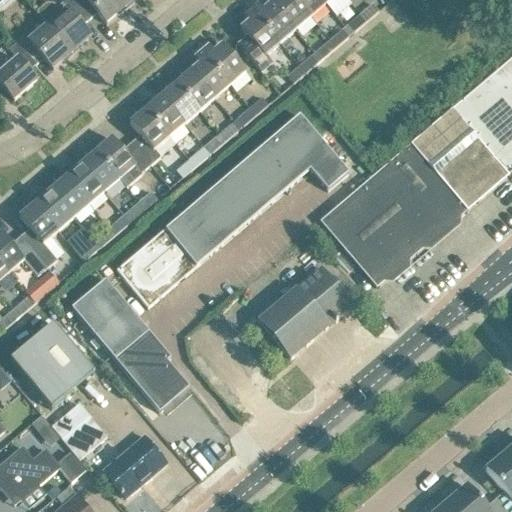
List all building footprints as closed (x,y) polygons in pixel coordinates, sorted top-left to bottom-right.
[(47,27),(71,56),(72,56),(71,55),(89,40),(89,41),(90,40),(81,29),(89,22),(70,0),(67,0),(61,6),(58,9),(54,6),(47,5),(36,14),(47,27)] [(125,10),(116,0),(70,0),(89,22),(97,16),(106,26),(107,26),(106,25),(124,10),(125,11),(125,10)] [(116,0),(125,10),(125,9),(135,0),(116,0)] [(294,33),(309,19),(292,0),(277,0),(271,6),(294,33)] [(325,6),(319,0),(292,0),(309,19),(325,6)] [(294,33),(271,6),(263,12),(258,6),(251,12),(279,45),(294,33)] [(366,24),(378,14),(372,7),(359,17),(366,24)] [(260,74),(270,65),(264,58),(279,45),(251,12),(244,18),(249,24),(240,32),(250,43),(241,51),(260,74)] [(351,37),(354,34),(366,24),(359,17),(345,30),(351,37)] [(71,56),(47,27),(29,43),(24,37),(15,44),(35,67),(36,68),(43,61),(53,72),(53,71),(53,70),(70,55),(71,56)] [(335,50),(348,40),(351,37),(345,30),(329,43),(335,50)] [(320,63),(323,60),(335,50),(329,43),(317,53),(314,56),(320,63)] [(27,74),(35,67),(15,44),(7,52),(15,62),(3,72),(0,68),(0,87),(14,104),(36,84),(27,74)] [(245,74),(222,47),(213,55),(208,49),(201,55),(229,88),(245,74)] [(213,101),(229,88),(201,55),(194,61),(199,67),(191,74),(213,101)] [(305,76),(317,66),(320,63),(314,56),(311,59),(299,69),(305,76)] [(511,61),(320,225),(364,276),(377,291),(511,175),(511,61)] [(293,87),(305,76),(299,69),(286,80),(293,87)] [(213,101),(191,74),(183,81),(178,75),(170,81),(198,114),(213,101)] [(183,127),(198,114),(170,81),(164,87),(169,93),(160,100),(183,127)] [(183,127),(160,100),(152,107),(147,100),(140,107),(168,140),(183,127)] [(255,119),(267,108),(261,101),(249,112),(255,119)] [(150,169),(160,160),(153,152),(168,140),(140,107),(133,113),(138,119),(129,126),(140,138),(130,146),(150,169)] [(240,132),(243,129),(255,119),(249,112),(237,122),(234,125),(240,132)] [(299,118),(165,232),(165,233),(197,270),(309,173),(327,194),(349,176),(299,118)] [(224,145),(237,134),(240,132),(234,125),(231,127),(218,137),(224,145)] [(209,158),(213,155),(224,145),(218,137),(203,150),(209,158)] [(121,153),(111,141),(103,149),(97,143),(90,149),(118,182),(126,175),(133,184),(142,177),(141,176),(150,169),(130,146),(121,153)] [(103,195),(118,182),(90,149),(83,155),(88,161),(80,168),(103,195)] [(188,163),(194,171),(206,160),(209,158),(203,150),(200,153),(193,159),(188,163)] [(182,181),(194,171),(188,163),(176,173),(182,181)] [(103,195),(80,168),(72,175),(67,169),(59,175),(88,208),(103,195)] [(73,221),(88,208),(59,175),(53,181),(58,187),(50,194),(73,221)] [(73,221),(50,194),(42,201),(37,195),(30,200),(58,234),(73,221)] [(144,212),(157,202),(150,194),(138,205),(144,212)] [(47,271),(57,262),(43,246),(58,234),(30,200),(22,207),(27,213),(19,220),(29,232),(20,240),(47,271)] [(129,225),(144,212),(138,205),(123,218),(129,225)] [(114,238),(129,225),(123,218),(107,231),(114,238)] [(99,251),(114,238),(107,231),(92,244),(99,251)] [(165,233),(116,275),(148,311),(197,270),(165,233)] [(11,247),(0,236),(0,266),(8,276),(23,263),(37,279),(47,271),(20,240),(11,247)] [(84,251),(73,239),(67,244),(84,264),(99,251),(92,244),(84,251)] [(0,283),(8,276),(0,266),(0,283)] [(337,323),(353,309),(320,270),(257,324),(290,362),(328,330),(325,326),(331,321),(335,325),(337,324),(337,323)] [(171,362),(105,283),(71,312),(158,415),(188,390),(167,365),(171,362)] [(19,320),(35,306),(28,298),(12,312),(19,320)] [(0,329),(3,333),(19,320),(12,312),(0,322),(0,329)] [(51,412),(94,377),(52,327),(10,363),(51,412)] [(79,463),(107,439),(79,406),(51,430),(79,463)] [(40,420),(32,427),(38,435),(46,428),(40,420)] [(126,502),(167,467),(144,439),(103,474),(108,479),(126,502)] [(511,449),(503,457),(511,467),(511,449)] [(85,474),(69,456),(57,467),(45,453),(33,463),(22,451),(0,469),(0,492),(1,493),(7,488),(20,504),(59,471),(71,486),(85,474)] [(511,511),(511,467),(503,457),(485,472),(504,494),(494,502),(502,511),(511,511)] [(502,511),(494,502),(485,510),(466,488),(448,503),(455,511),(502,511)] [(87,511),(69,491),(57,502),(63,509),(59,511),(87,511)] [(455,511),(448,503),(438,511),(455,511)]
